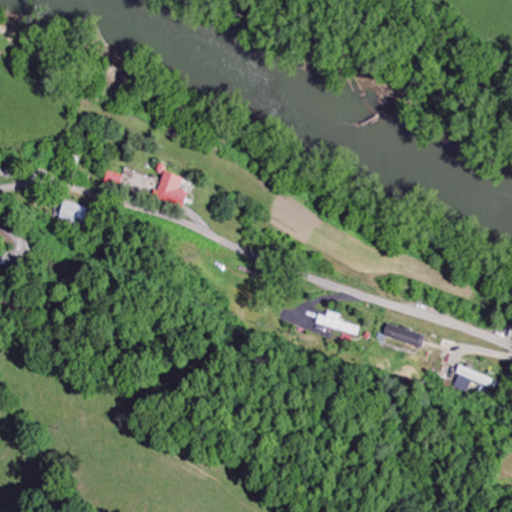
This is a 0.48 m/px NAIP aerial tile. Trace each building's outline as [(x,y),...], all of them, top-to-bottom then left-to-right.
[(121,186),(125,177),(112,172),(108,180),(121,186)] [(190,193),(182,191),(186,179),(165,172),(157,199),(186,208),(190,193)] [(89,209),(66,202),(61,219),(84,226),(89,209)] [(362,328),(341,321),(342,315),(329,311),(327,317),(320,314),(317,324),(359,337),(362,328)] [(384,335),(421,349),(426,337),(388,323),(384,335)] [(454,389),(469,393),(473,382),(493,388),(496,378),(461,367),(454,389)]
